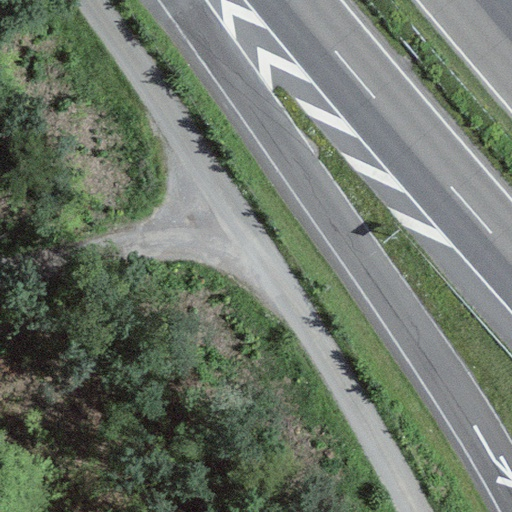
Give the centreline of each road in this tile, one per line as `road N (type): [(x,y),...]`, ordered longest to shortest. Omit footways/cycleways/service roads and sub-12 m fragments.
road 1 (track): [(415,511),(307,322),(92,0)]
road 2 (motorway): [(183,0),(356,243),(511,485)]
road 3 (motorway): [(293,0),(511,256)]
road 4 (track): [(0,275),(157,246),(235,218)]
